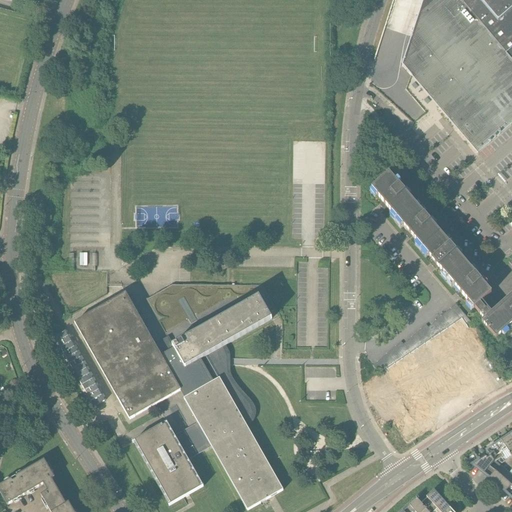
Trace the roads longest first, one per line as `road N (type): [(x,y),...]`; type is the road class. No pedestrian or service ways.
road 1 (residential): [(360,83),(350,199),(351,375),(363,417),(401,476)]
road 2 (tertiary): [(122,511),(28,358),(12,260)]
road 3 (tertiary): [(12,260),(28,122),(66,0)]
